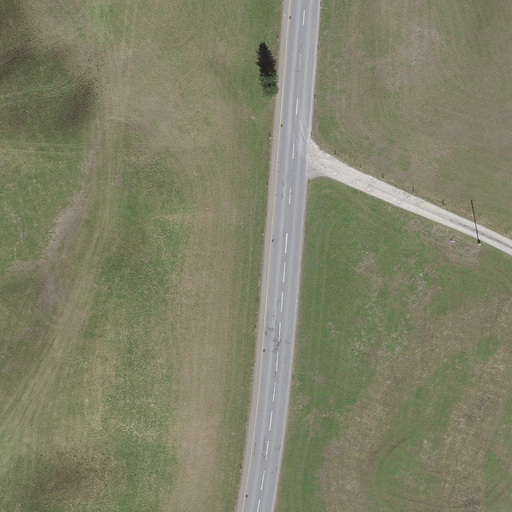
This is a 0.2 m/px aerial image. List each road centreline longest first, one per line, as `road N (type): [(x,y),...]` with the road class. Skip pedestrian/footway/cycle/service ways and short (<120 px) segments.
road 1 (secondary): [(307,0),(256,511)]
road 2 (track): [(296,143),(511,248)]
